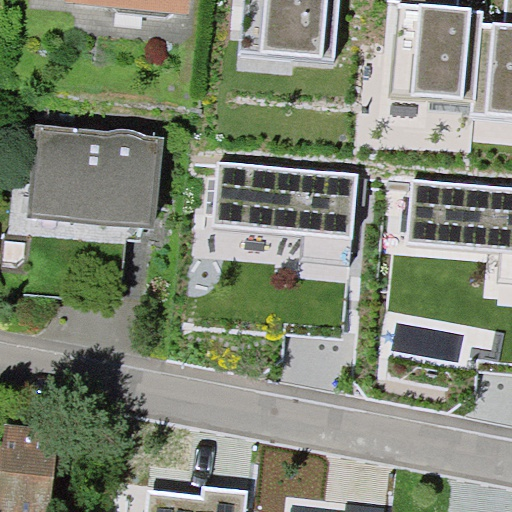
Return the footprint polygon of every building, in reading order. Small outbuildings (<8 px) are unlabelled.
[(133,16),(178,21),(180,0),(76,0),(134,6),(133,16)] [(242,0),(239,51),(334,58),(338,0),(242,0)] [(458,7),(396,2),(389,93),(473,100),(475,100),(481,21),(482,8),(458,7)] [(511,22),(505,22),(481,21),(475,100),(473,100),(472,114),(511,116),(511,22)] [(37,135),(28,219),(147,230),(155,146),(37,135)] [(1,451),(0,450),(0,511),(44,511),(54,444),(3,437),(1,451)] [(245,511),(248,490),(202,485),(201,495),(147,489),(144,511),(245,511)]
